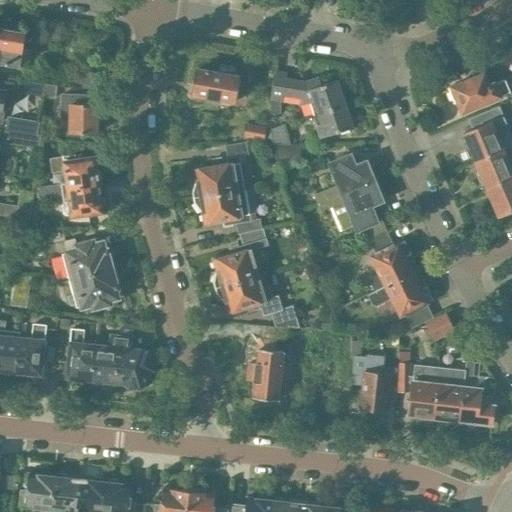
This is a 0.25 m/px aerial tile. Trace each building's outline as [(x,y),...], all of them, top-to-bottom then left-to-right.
[(0,62),(21,66),(21,64),(29,66),(32,49),(23,48),(26,31),(8,28),(8,27),(0,25),(0,62)] [(199,68),(194,95),(235,102),(240,75),(236,74),(237,67),(221,64),(219,71),(199,68)] [(500,94),(510,90),(511,95),(511,75),(495,82),(495,81),(489,83),(484,72),(482,73),(481,72),(479,70),(478,70),(476,69),(473,69),(471,70),(471,71),(469,72),(469,73),(468,75),(468,77),(469,79),(452,86),(453,88),(450,90),(453,98),(457,98),(462,111),(501,95),(500,94)] [(81,71),(79,87),(99,89),(101,73),(81,71)] [(276,77),(272,99),(272,114),(281,114),(281,101),(283,101),(285,94),(309,98),(314,115),(345,104),(337,80),(322,85),(320,77),(307,82),(276,77)] [(0,78),(0,123),(2,124),(4,112),(5,106),(10,107),(12,98),(7,97),(8,92),(11,92),(13,81),(0,78)] [(46,83),(44,95),(56,97),(58,85),(46,83)] [(70,132),(98,133),(99,104),(90,104),(90,94),(61,93),(61,120),(70,120),(70,132)] [(322,122),(317,124),(322,137),(340,131),(342,135),(350,132),(349,128),(353,127),(345,104),(319,113),(322,122)] [(463,132),(476,161),(504,149),(511,145),(511,134),(499,106),(468,119),(472,128),(463,132)] [(9,116),(7,131),(38,136),(40,121),(9,116)] [(271,128),(271,144),(285,144),(285,123),(271,128)] [(247,124),(244,137),(264,141),(266,128),(247,124)] [(42,136),(38,136),(7,131),(5,143),(40,148),(42,136)] [(198,180),(196,181),(193,192),(198,195),(199,197),(237,189),(235,175),(243,174),(241,163),(246,162),(245,155),(250,154),(247,141),(226,145),(228,157),(214,160),(215,165),(196,169),(198,180)] [(278,160),(300,161),(300,144),(285,144),(271,144),(278,160)] [(485,183),(487,188),(511,178),(511,168),(504,149),(476,161),(481,173),(478,175),(482,184),(485,183)] [(100,184),(99,182),(102,178),(101,172),(98,170),(96,157),(76,159),(76,154),(64,156),(64,157),(56,158),(58,172),(66,171),(67,183),(67,189),(100,184)] [(315,194),(318,203),(374,181),(366,162),(356,166),(354,161),(353,162),(351,156),(332,163),(340,186),(337,187),(337,185),(315,194)] [(511,178),(487,188),(499,216),(511,210),(511,178)] [(381,200),(374,181),(318,203),(322,212),(331,209),(340,232),(356,225),(362,240),(381,232),(370,205),(381,200)] [(67,189),(67,183),(37,187),(38,198),(63,195),(64,202),(62,204),(63,213),(66,215),(71,215),(71,216),(103,212),(103,207),(106,205),(105,199),(101,196),(100,184),(67,189)] [(260,219),(256,220),(255,213),(250,214),(248,203),(240,205),(237,189),(199,197),(199,198),(195,202),(201,212),(204,211),(206,224),(224,220),(225,226),(236,224),(238,235),(240,234),(262,229),(260,219)] [(0,214),(18,217),(29,219),(31,208),(20,206),(0,202),(0,214)] [(218,270),(215,271),(213,283),(219,284),(220,286),(258,275),(254,260),(261,258),(258,248),(269,245),(264,228),(262,229),(240,234),(243,245),(230,249),(232,253),(214,258),(218,270)] [(381,232),(362,240),(368,255),(371,254),(380,273),(379,273),(379,275),(375,277),(372,287),(374,291),(382,287),(384,285),(414,272),(406,256),(412,253),(406,240),(399,243),(398,241),(386,246),(381,232)] [(28,234),(16,233),(16,245),(28,245),(28,234)] [(75,278),(117,267),(111,248),(106,249),(104,241),(95,244),(94,240),(77,245),(75,238),(65,241),(75,278)] [(122,287),(117,267),(75,278),(79,293),(68,296),(71,305),(81,302),(82,306),(92,303),(94,309),(111,304),(110,300),(119,298),(116,288),(122,287)] [(374,291),(367,294),(373,306),(377,305),(388,300),(392,298),(401,317),(405,315),(412,329),(434,318),(427,304),(429,303),(428,302),(434,299),(428,285),(422,288),(414,272),(384,285),(382,287),(374,291)] [(13,275),(11,304),(26,306),(30,277),(13,275)] [(250,312),(261,308),(263,316),(271,314),(275,325),(299,327),(293,306),(282,309),(278,296),(272,297),(269,287),(262,289),(258,275),(220,286),(221,288),(217,293),(224,301),(227,300),(230,312),(248,307),(250,312)] [(446,313),(424,326),(435,346),(457,334),(446,313)] [(332,316),(323,315),(321,328),(331,329),(332,316)] [(6,320),(0,319),(0,369),(5,370),(6,373),(15,374),(20,336),(4,335),(6,320)] [(32,338),(20,336),(15,374),(27,375),(29,372),(41,374),(47,325),(33,323),(32,338)] [(121,334),(122,334),(116,382),(128,384),(130,389),(135,387),(139,389),(145,388),(146,384),(152,382),(148,370),(153,369),(148,352),(143,353),(142,349),(131,348),(134,324),(123,323),(121,334)] [(263,325),(261,338),(260,349),(259,349),(254,389),(253,390),(252,391),(251,392),(250,393),(250,394),(250,396),(250,397),(250,398),(251,400),(252,401),(253,402),(254,402),(256,402),(257,402),(258,402),(260,401),(261,400),(262,399),(262,398),(279,400),(281,377),(290,378),(292,362),(283,361),(284,351),(276,350),(277,340),(289,341),(290,328),(263,325)] [(92,382),(96,344),(83,342),(85,329),(73,328),(67,377),(80,378),(80,381),(92,382)] [(109,345),(96,344),(92,382),(102,383),(104,381),(116,382),(122,334),(121,334),(111,333),(109,345)] [(363,339),(352,339),(352,353),(363,353),(363,339)] [(353,355),(350,383),(364,384),(361,409),(368,410),(370,412),(376,413),(378,411),(386,412),(388,395),(392,396),(393,384),(389,384),(390,374),(382,373),(383,355),(366,354),(366,356),(353,355)] [(465,374),(473,375),(474,361),(467,360),(465,374)] [(399,391),(410,391),(411,363),(399,363),(399,391)] [(434,416),(440,368),(414,365),(408,414),(412,414),(414,417),(420,417),(423,415),(434,416)] [(459,419),(463,386),(465,371),(440,368),(434,416),(444,417),(446,420),(453,421),(456,419),(459,419)] [(489,404),(490,396),(480,395),(481,388),(463,386),(459,419),(462,419),(465,422),(471,423),(474,421),(492,423),(494,405),(489,404)] [(20,506),(52,509),(56,475),(53,474),(51,471),(43,470),(41,473),(29,472),(27,490),(22,489),(20,506)] [(57,475),(56,475),(52,509),(67,511),(77,511),(81,478),(70,476),(68,473),(59,472),(57,475)] [(15,476),(5,474),(4,488),(14,489),(15,476)] [(91,479),(81,478),(77,511),(103,511),(106,480),(103,480),(102,477),(93,476),(91,479)] [(108,480),(106,480),(103,511),(134,511),(136,502),(130,501),(132,483),(120,482),(119,478),(110,477),(108,480)] [(155,511),(187,511),(190,490),(187,489),(186,486),(178,485),(176,488),(164,487),(162,505),(156,504),(155,511)] [(190,490),(187,511),(228,511),(229,505),(215,504),(216,492),(205,491),(203,488),(194,487),(192,490),(190,490)] [(231,511),(272,511),(274,499),(271,498),(269,495),(260,494),(257,497),(247,496),(246,506),(232,505),(231,511)] [(275,499),(274,499),(272,511),(297,511),(299,502),(288,500),(286,496),(277,495),(275,499)] [(297,511),(323,511),(325,504),(322,504),(320,500),(312,499),(309,503),(299,502),(297,511)] [(325,504),(323,511),(348,511),(350,507),(338,506),(337,502),(328,501),(326,504),(325,504)]
